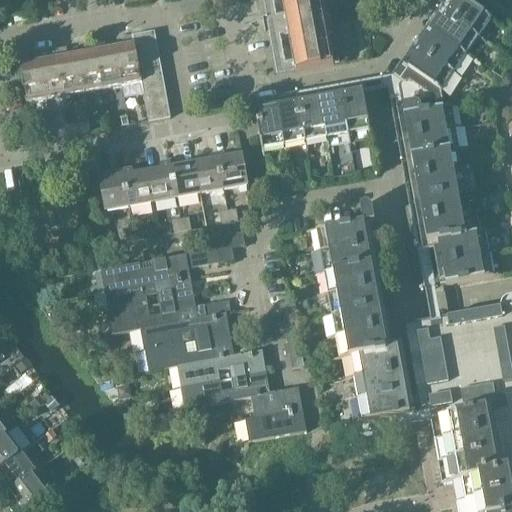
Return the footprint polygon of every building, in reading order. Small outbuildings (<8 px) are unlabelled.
[(270,40),(280,38),(289,36),(294,63),(275,66),(277,76),(296,73),(296,74),(334,67),(321,0),(282,0),(285,16),(266,19),(270,40)] [(491,22),(459,0),(458,0),(446,18),(478,41),(491,22)] [(27,12),(13,14),(15,24),(29,22),(27,12)] [(478,41),(446,18),(434,36),(466,58),(478,41)] [(154,34),(132,38),(134,47),(135,47),(136,52),(157,48),(154,34)] [(454,76),(466,58),(434,36),(422,54),(454,76)] [(132,38),(122,40),(124,49),(115,51),(122,88),(142,85),(141,81),(138,67),(136,52),(135,47),(134,47),(132,38)] [(104,43),(94,45),(103,92),(122,88),(115,51),(106,52),(104,43)] [(86,56),(77,57),(84,95),(103,92),(94,45),(85,46),(86,56)] [(157,48),(136,52),(138,67),(160,63),(157,48)] [(57,51),(65,99),(84,95),(77,57),(68,59),(66,50),(57,51)] [(48,63),(39,64),(46,102),(65,99),(57,51),(47,53),(48,63)] [(441,95),(454,76),(422,54),(409,72),(441,95)] [(46,102),(39,64),(30,66),(29,56),(19,58),(21,68),(20,68),(27,106),(46,102)] [(160,63),(138,67),(141,81),(162,77),(160,63)] [(441,95),(409,72),(401,84),(398,88),(400,98),(408,141),(412,162),(416,186),(419,204),(424,226),(428,249),(438,246),(446,289),(493,280),(493,278),(489,258),(489,257),(485,236),(474,238),(471,217),(467,197),(467,195),(464,179),(463,174),(459,154),(459,153),(455,133),(455,132),(452,112),(451,110),(444,111),(441,95)] [(162,77),(141,81),(142,85),(143,95),(165,92),(162,77)] [(165,92),(143,95),(146,110),(168,106),(165,92)] [(363,94),(341,98),(348,137),(370,133),(363,94)] [(341,98),(320,102),(327,141),(348,137),(341,98)] [(320,102),(299,106),(306,145),(327,141),(320,102)] [(168,106),(146,110),(149,124),(170,120),(168,106)] [(299,106),(277,110),(285,149),(306,145),(299,106)] [(285,149),(277,110),(255,114),(262,153),(285,149)] [(243,157),(218,162),(224,193),(248,188),(243,157)] [(218,162),(195,166),(200,197),(224,193),(218,162)] [(195,166),(171,170),(177,201),(200,197),(195,166)] [(171,170),(147,175),(153,205),(177,201),(171,170)] [(124,173),(123,174),(129,210),(153,205),(147,175),(125,179),(124,173)] [(129,210),(123,174),(98,178),(105,214),(129,210)] [(236,212),(228,214),(230,226),(239,225),(236,212)] [(230,226),(228,214),(219,215),(222,228),(230,226)] [(189,221),(181,222),(183,235),(191,233),(189,221)] [(183,235),(181,222),(172,224),(174,236),(183,235)] [(386,353),(363,225),(317,233),(341,363),(351,361),(363,425),(410,417),(398,351),(386,353)] [(142,229),(133,231),(136,243),(144,242),(142,229)] [(136,243),(133,231),(125,232),(127,245),(136,243)] [(202,243),(204,255),(232,250),(245,248),(243,235),(202,243)] [(204,255),(198,256),(201,270),(234,263),(232,250),(204,255)] [(106,295),(190,280),(186,258),(102,273),(106,295)] [(109,316),(194,301),(190,280),(106,295),(109,316)] [(114,338),(142,333),(195,323),(195,322),(206,320),(226,317),(226,318),(231,317),(229,304),(203,308),(196,310),(194,301),(109,316),(113,337),(114,338)] [(280,319),(283,318),(294,316),(292,305),(277,308),(280,319)] [(511,511),(511,308),(404,328),(420,414),(431,412),(444,487),(452,485),(457,511),(511,511)] [(287,339),(288,346),(300,344),(294,316),(283,318),(284,325),(287,339)] [(142,333),(146,354),(230,338),(226,318),(226,317),(206,320),(195,322),(195,323),(142,333)] [(276,341),(287,339),(284,325),(273,327),(276,341)] [(150,376),(178,371),(177,370),(232,360),(231,359),(230,352),(233,352),(230,338),(146,354),(150,376)] [(287,358),(290,357),(302,355),(300,344),(288,346),(284,347),(287,358)] [(178,371),(181,391),(267,376),(263,354),(231,359),(232,360),(177,370),(178,371)] [(302,355),(290,357),(293,371),(304,369),(302,355)] [(181,391),(185,413),(251,401),(251,400),(267,397),(266,389),(269,389),(267,376),(181,391)] [(251,401),(255,421),(303,413),(299,391),(270,396),(270,397),(267,397),(251,400),(251,401)] [(303,413),(255,421),(255,422),(245,424),(249,444),(259,442),(259,443),(307,435),(303,413)] [(0,471),(22,455),(7,436),(0,441),(0,471)] [(0,488),(4,485),(11,494),(36,474),(22,455),(0,471),(0,488)] [(36,474),(11,494),(17,502),(11,507),(10,511),(27,511),(51,493),(36,474)]
